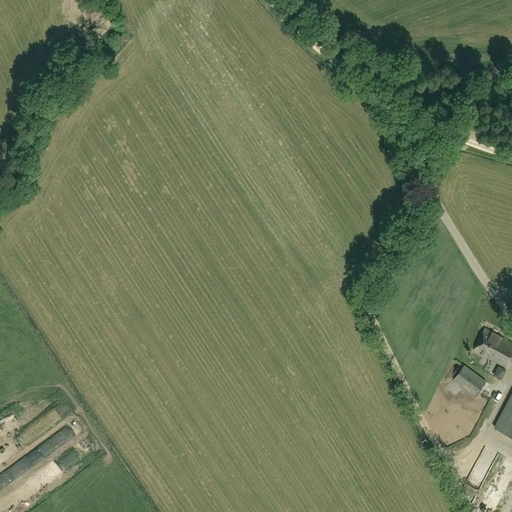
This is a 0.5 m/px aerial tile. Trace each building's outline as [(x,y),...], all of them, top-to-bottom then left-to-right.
[(511,343),(485,328),(473,349),(508,368),(511,360),(511,343)] [(465,367),(454,381),(475,396),(485,382),(465,367)] [(511,394),(494,427),(511,436),(511,394)] [(494,499),(501,484),(495,481),(488,496),(494,499)] [(478,511),(488,511),(491,505),(481,502),(478,511)]
